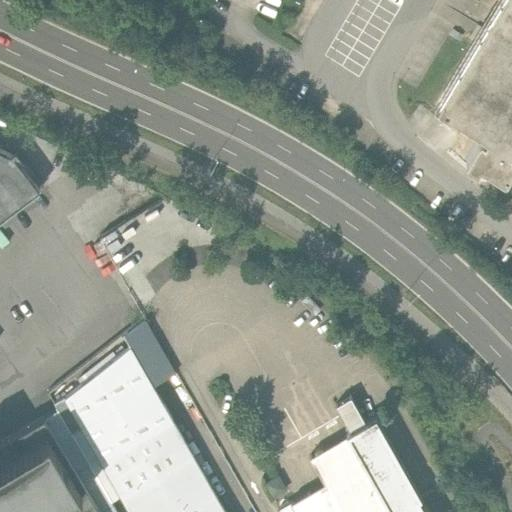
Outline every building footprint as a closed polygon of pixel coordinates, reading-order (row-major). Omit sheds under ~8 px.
[(511,0),(497,0),(436,100),(485,132),(484,134),(481,133),(478,133),(465,154),(466,157),(477,164),(480,159),(503,174),(505,173),(511,162),(511,151),(510,150),(511,147),(511,0)] [(0,147),(0,215),(39,187),(14,154),(0,147)] [(180,218),(144,248),(155,260),(191,231),(180,218)] [(129,342),(153,383),(175,369),(144,315),(124,332),(129,342)] [(129,342),(64,392),(121,493),(131,511),(225,511),(153,383),(129,342)] [(44,415),(101,511),(117,511),(110,499),(121,493),(64,392),(53,398),(58,406),(44,415)] [(276,507),(279,511),(427,511),(375,418),(365,423),(350,396),(334,405),(349,431),(338,437),(324,446),(308,455),(324,482),(309,491),(297,498),(291,501),(290,499),(276,507)] [(0,511),(101,511),(44,415),(0,439),(0,511)]
